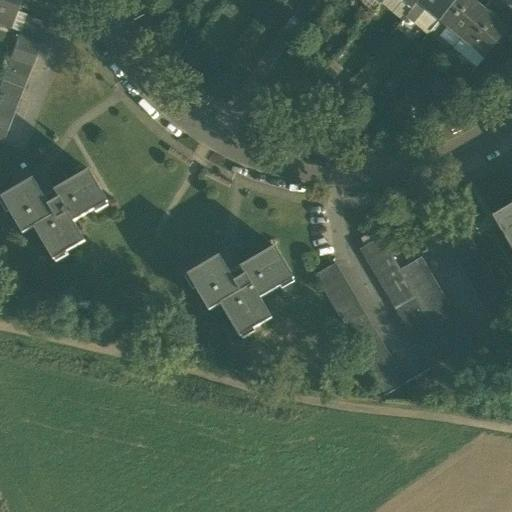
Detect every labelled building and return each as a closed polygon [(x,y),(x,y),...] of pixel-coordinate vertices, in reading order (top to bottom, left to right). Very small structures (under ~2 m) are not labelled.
[(0,0),(0,25),(12,30),(18,13),(22,0),(0,0)] [(385,0),(356,0),(374,14),(381,5),(385,0)] [(385,0),(381,5),(401,22),(408,14),(412,10),(400,0),(385,0)] [(400,0),(412,10),(417,3),(419,0),(400,0)] [(419,0),(417,3),(439,22),(457,0),(419,0)] [(447,29),(461,41),(485,12),(470,0),(457,0),(439,22),(447,29)] [(181,10),(169,1),(154,20),(167,29),(181,10)] [(239,11),(229,3),(221,14),(231,21),(239,11)] [(430,34),(439,22),(417,3),(412,10),(408,14),(430,34)] [(508,31),(485,12),(461,41),(484,59),(508,31)] [(22,28),(26,16),(18,13),(12,30),(20,33),(22,28)] [(26,16),(22,28),(43,36),(48,25),(26,16)] [(39,47),(43,36),(22,28),(20,33),(18,39),(39,47)] [(461,41),(447,29),(439,38),(453,50),(461,41)] [(35,58),(39,47),(18,39),(14,50),(35,58)] [(461,41),(453,50),(476,69),(484,59),(461,41)] [(31,68),(35,58),(14,50),(10,60),(31,68)] [(27,79),(31,68),(10,60),(5,71),(27,79)] [(333,62),(324,74),(334,82),(343,70),(333,62)] [(23,90),(27,79),(5,71),(1,81),(23,90)] [(375,92),(360,77),(346,92),(361,106),(375,92)] [(0,93),(18,101),(23,90),(1,81),(0,84),(0,93)] [(0,105),(14,111),(18,101),(0,93),(0,105)] [(0,117),(10,122),(14,111),(0,105),(0,117)] [(0,129),(6,132),(10,122),(0,117),(0,129)] [(34,228),(53,261),(84,243),(73,223),(107,203),(88,172),(54,191),(59,200),(48,206),(33,180),(1,199),(22,235),(34,228)] [(511,205),(491,218),(511,252),(511,251),(511,205)] [(441,233),(446,243),(466,231),(460,221),(441,233)] [(446,243),(452,253),(472,241),(466,231),(446,243)] [(360,250),(366,260),(386,248),(380,238),(360,250)] [(452,253),(458,263),(478,251),(472,241),(452,253)] [(220,305),(240,338),(271,320),(259,300),(293,280),(275,248),(240,268),(245,277),(234,283),(219,257),(187,276),(209,312),(220,305)] [(366,260),(372,270),(392,258),(386,248),(366,260)] [(458,263),(464,273),(484,261),(478,251),(458,263)] [(372,270),(378,280),(397,268),(392,258),(372,270)] [(400,271),(407,282),(426,270),(420,259),(400,271)] [(464,273),(470,283),(489,271),(484,261),(464,273)] [(315,276),(321,286),(340,275),(334,265),(315,276)] [(378,280),(384,290),(403,278),(397,268),(378,280)] [(407,282),(413,293),(433,281),(426,270),(407,282)] [(470,283),(476,293),(495,281),(489,271),(470,283)] [(321,286),(326,296),(346,285),(340,275),(321,286)] [(384,290),(389,300),(409,288),(403,278),(384,290)] [(413,293),(420,303),(439,292),(433,281),(413,293)] [(476,293),(481,303),(501,291),(495,281),(476,293)] [(326,296),(332,306),(352,295),(346,285),(326,296)] [(389,300),(395,310),(415,298),(409,288),(389,300)] [(481,303),(487,313),(507,301),(501,291),(481,303)] [(420,303),(426,314),(446,303),(439,292),(420,303)] [(332,306),(338,316),(358,305),(352,295),(332,306)] [(395,310),(401,320),(421,308),(415,298),(395,310)] [(487,313),(493,323),(511,311),(511,309),(507,301),(487,313)] [(426,314),(432,325),(452,314),(446,303),(426,314)] [(338,316),(344,326),(364,315),(358,305),(338,316)] [(401,320),(407,330),(427,318),(421,308),(401,320)] [(511,311),(493,323),(499,333),(511,325),(511,311)] [(432,325),(439,336),(459,325),(452,314),(432,325)] [(344,326),(350,336),(370,325),(364,315),(344,326)] [(407,330),(413,340),(433,328),(427,318),(407,330)] [(350,336),(356,346),(376,335),(370,325),(350,336)] [(439,336),(445,347),(465,336),(459,325),(439,336)] [(511,325),(499,333),(505,343),(511,338),(511,325)] [(413,340),(419,350),(439,338),(433,328),(413,340)] [(356,346),(362,356),(381,345),(376,335),(356,346)] [(445,347),(452,358),(471,346),(465,336),(445,347)] [(419,350),(425,360),(445,348),(439,338),(419,350)] [(362,356),(367,366),(387,355),(381,345),(362,356)] [(452,358),(458,369),(478,357),(471,346),(452,358)] [(425,360),(431,370),(451,358),(445,348),(425,360)] [(367,366),(373,376),(393,365),(387,355),(367,366)] [(458,369),(465,380),(484,368),(478,357),(458,369)] [(373,376),(379,386),(399,375),(393,365),(373,376)] [(379,386),(385,396),(405,385),(399,375),(379,386)]
